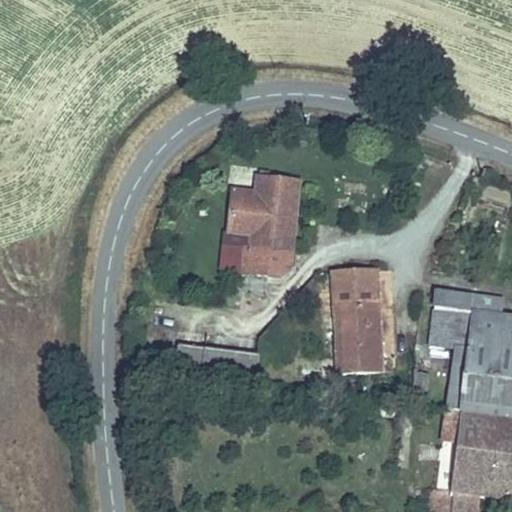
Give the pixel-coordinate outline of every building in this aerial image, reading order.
[(229,173),(222,213),(246,217),(285,223),(295,164),(256,158),(253,178),(229,173)] [(282,240),(285,223),(246,217),(243,234),(282,240)] [(367,253),(323,254),(325,358),(369,357),(367,253)] [(511,279),(460,271),(453,269),(447,315),(473,317),(465,372),(481,373),(477,396),(511,401),(511,279)] [(169,323),(166,354),(246,365),(250,334),(169,323)] [(465,372),(464,394),(477,396),(481,373),(465,372)] [(511,482),(511,401),(477,396),(464,476),(468,477),(493,480),(511,482)] [(491,500),(493,480),(468,477),(464,476),(453,475),(451,495),(491,500)]
